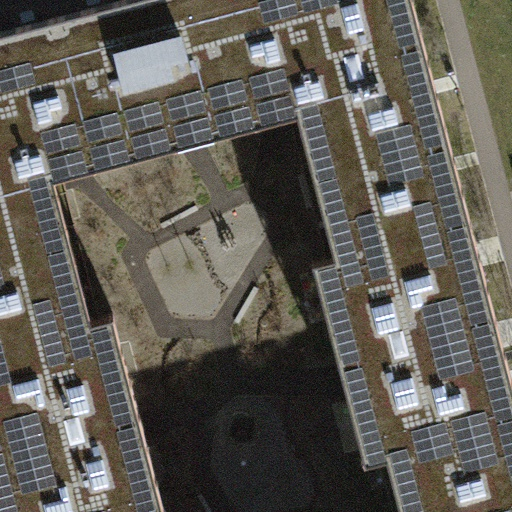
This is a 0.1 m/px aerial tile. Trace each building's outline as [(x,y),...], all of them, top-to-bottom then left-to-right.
[(260,0),(119,0),(25,25),(64,175),(290,116),(260,0)] [(260,0),(290,116),(327,258),(472,221),(414,0),(260,0)] [(0,31),(0,343),(101,317),(64,175),(25,25),(0,31)] [(511,511),(511,376),(472,221),(327,258),(314,262),(366,461),(379,458),(393,511),(511,511)] [(166,511),(114,314),(101,317),(0,343),(0,511),(166,511)]
